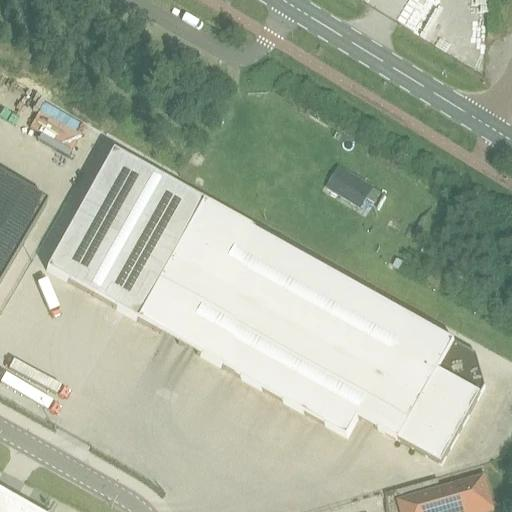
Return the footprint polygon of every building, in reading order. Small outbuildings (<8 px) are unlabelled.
[(111,153),(45,271),(136,322),(348,440),(358,421),(442,467),(486,389),(476,357),(202,203),(111,153)] [(373,190),(349,175),(336,196),(361,211),(373,190)] [(0,177),(0,282),(46,205),(0,177)] [(493,511),(484,479),(399,503),(401,511),(493,511)] [(21,511),(0,500),(0,511),(21,511)]
